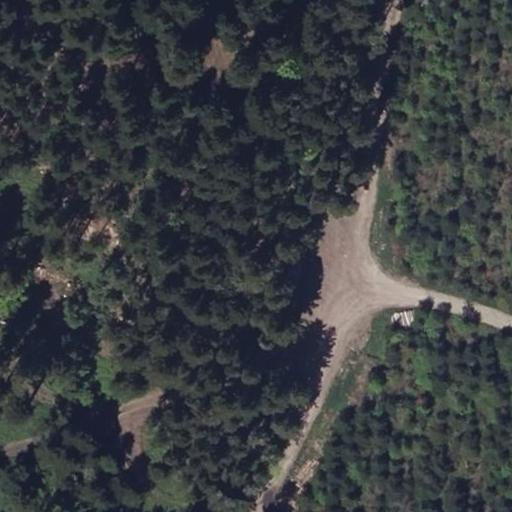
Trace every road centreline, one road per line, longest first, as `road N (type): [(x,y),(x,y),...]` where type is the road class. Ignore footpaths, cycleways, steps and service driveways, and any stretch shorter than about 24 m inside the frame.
road 1 (track): [(250,511),(315,392),(333,308),(437,294),(511,321)]
road 2 (track): [(394,0),(379,77),(370,297)]
